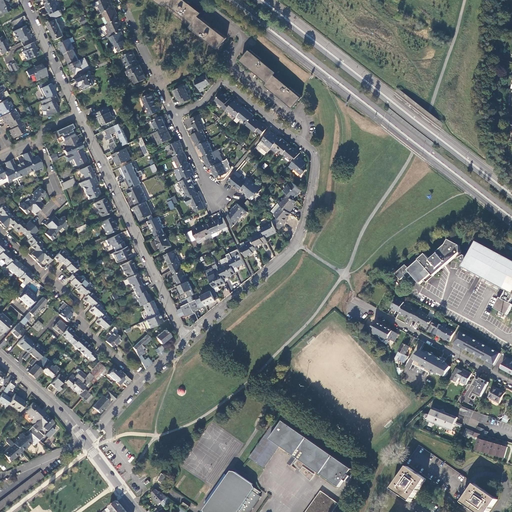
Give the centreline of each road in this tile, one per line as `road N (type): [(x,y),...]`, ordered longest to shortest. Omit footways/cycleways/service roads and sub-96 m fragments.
road 1 (residential): [(188,338),(296,244),(316,161),(225,82),(175,115)]
road 2 (primary): [(234,0),(511,215)]
road 3 (residential): [(188,338),(77,113)]
road 4 (residential): [(511,384),(361,304),(357,311)]
road 5 (residential): [(141,381),(86,331),(78,304),(48,279)]
road 6 (residential): [(77,113),(25,0)]
road 7 (tertiary): [(0,355),(85,441)]
